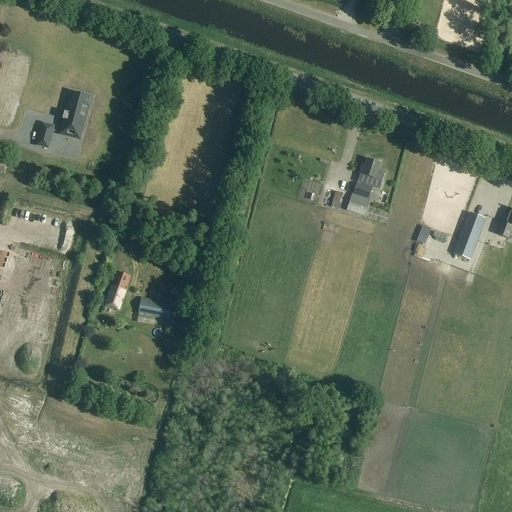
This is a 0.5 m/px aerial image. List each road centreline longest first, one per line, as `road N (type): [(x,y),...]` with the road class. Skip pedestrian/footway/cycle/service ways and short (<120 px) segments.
road 1 (tertiary): [(511,156),(64,0)]
road 2 (unclassified): [(511,85),(272,0)]
